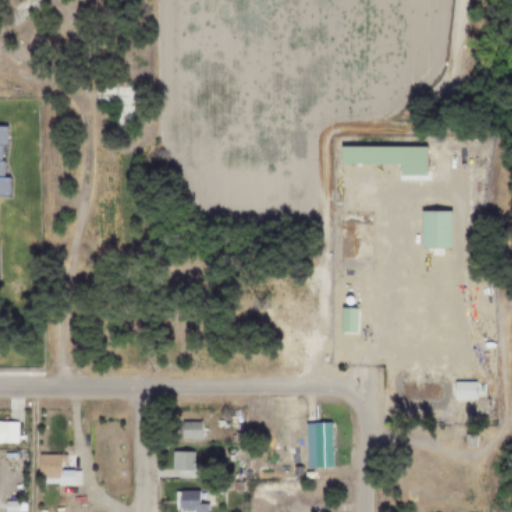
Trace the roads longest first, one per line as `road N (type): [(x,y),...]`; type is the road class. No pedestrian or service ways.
road 1 (track): [(315,387),(320,137),(331,128),(434,126),(461,0)]
road 2 (residential): [(0,387),(321,387),(355,401)]
road 3 (residential): [(135,511),(137,388)]
